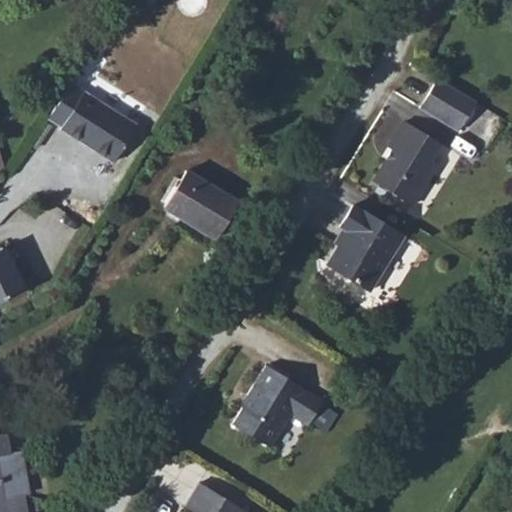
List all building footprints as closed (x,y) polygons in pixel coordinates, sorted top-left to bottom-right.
[(481,103),(443,79),(425,109),(463,132),(481,103)] [(83,88),(61,120),(73,128),(71,131),(122,166),(146,131),(83,88)] [(454,151),(411,125),(400,142),(404,144),(380,183),(419,207),(454,151)] [(241,206),(188,174),(167,209),(220,241),(241,206)] [(413,239),(359,206),(356,212),(346,228),(356,234),(336,267),(380,293),(413,239)] [(0,250),(0,308),(32,292),(5,248),(0,250)] [(330,402),(273,368),(255,397),(257,399),(241,426),(279,449),(297,418),(315,428),(330,402)] [(0,451),(0,489),(1,494),(19,490),(25,489),(17,449),(5,451),(0,451)] [(240,511),(197,486),(183,508),(189,511),(240,511)] [(23,511),(19,490),(1,494),(4,511),(23,511)]
